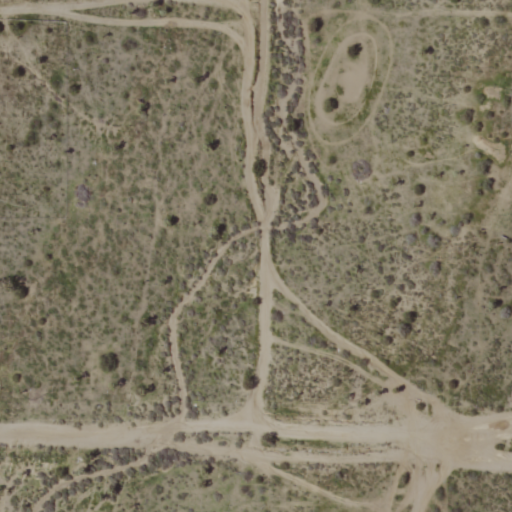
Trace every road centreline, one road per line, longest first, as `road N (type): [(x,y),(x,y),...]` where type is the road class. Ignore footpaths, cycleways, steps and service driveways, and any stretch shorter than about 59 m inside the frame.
road 1 (residential): [(511,432),(254,428),(122,439),(0,432)]
road 2 (residential): [(254,428),(267,291),(252,0)]
road 3 (residential): [(0,10),(252,13)]
